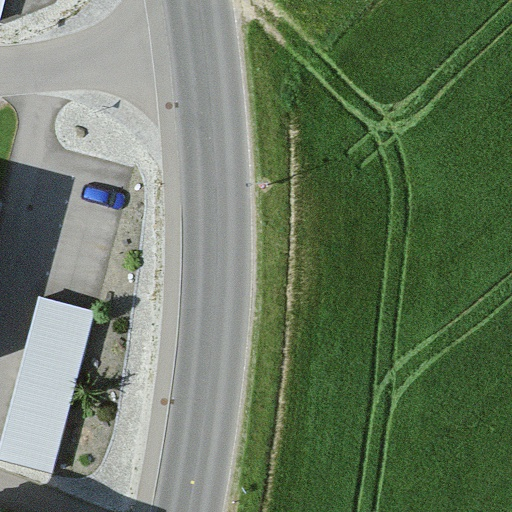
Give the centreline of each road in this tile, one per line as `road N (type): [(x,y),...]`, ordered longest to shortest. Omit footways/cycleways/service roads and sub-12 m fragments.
road 1 (secondary): [(188,511),(214,314),(205,55)]
road 2 (residential): [(205,55),(0,84)]
road 3 (track): [(244,0),(263,13),(315,113)]
